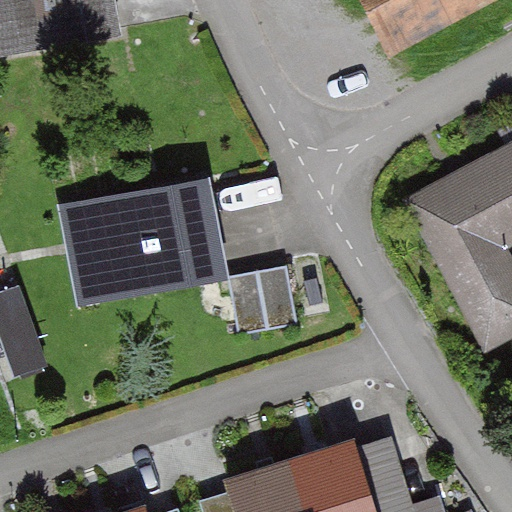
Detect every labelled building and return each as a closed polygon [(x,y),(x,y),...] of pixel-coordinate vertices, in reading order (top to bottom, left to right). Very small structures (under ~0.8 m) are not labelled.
[(110,0),(0,0),(0,53),(117,33),(110,0)] [(350,0),(380,56),(486,0),(350,0)] [(511,131),(397,190),(484,363),(511,349),(511,258),(505,245),(511,242),(511,131)] [(204,180),(62,204),(79,304),(221,281),(204,180)] [(292,267),(226,279),(237,339),(304,326),(292,267)] [(367,511),(348,438),(219,471),(229,511),(367,511)] [(132,511),(129,502),(98,511),(132,511)]
